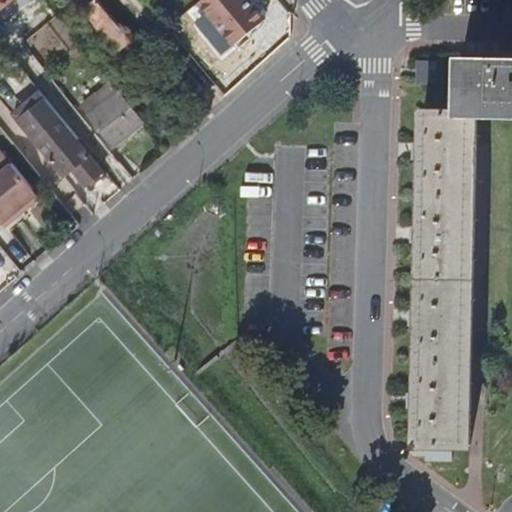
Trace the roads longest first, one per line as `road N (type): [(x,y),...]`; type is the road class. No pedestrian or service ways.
road 1 (residential): [(450,511),(376,452),(364,427),(375,66),(344,26)]
road 2 (residential): [(0,334),(344,26)]
road 3 (unknown): [(99,245),(0,115)]
road 4 (unknown): [(233,125),(128,0)]
